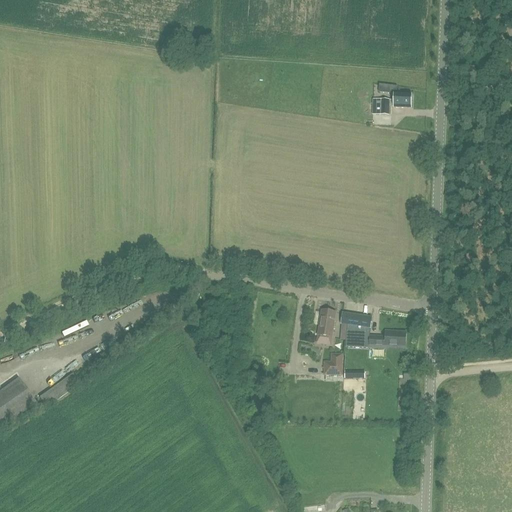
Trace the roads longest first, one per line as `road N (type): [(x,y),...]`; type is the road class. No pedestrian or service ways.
road 1 (secondary): [(432,310),(444,0)]
road 2 (unclassified): [(432,310),(184,268)]
road 3 (secondary): [(424,511),(432,310)]
road 4 (track): [(0,334),(149,268),(184,268)]
